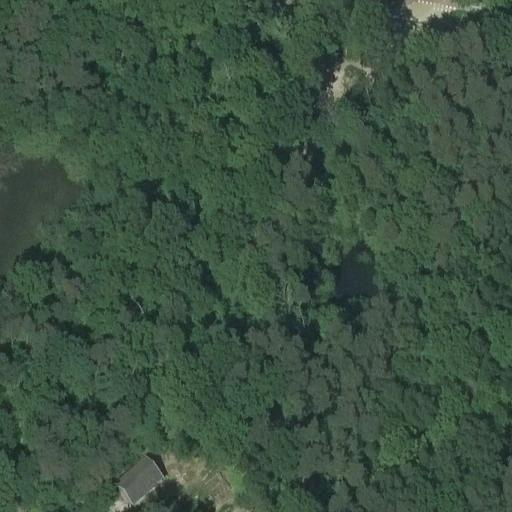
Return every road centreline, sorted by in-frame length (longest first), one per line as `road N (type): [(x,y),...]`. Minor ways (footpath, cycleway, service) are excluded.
road 1 (track): [(0,432),(188,273),(330,111)]
road 2 (tertiary): [(399,27),(241,0)]
